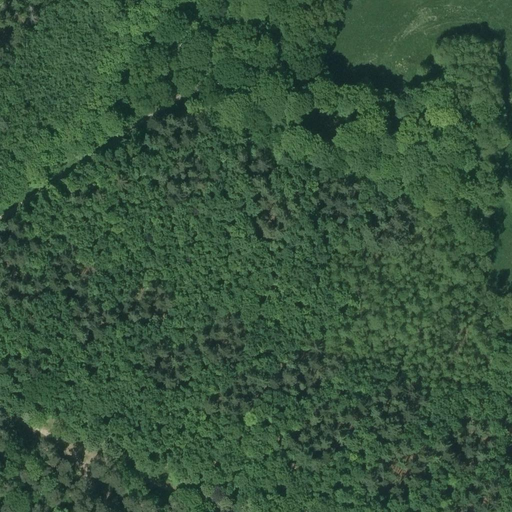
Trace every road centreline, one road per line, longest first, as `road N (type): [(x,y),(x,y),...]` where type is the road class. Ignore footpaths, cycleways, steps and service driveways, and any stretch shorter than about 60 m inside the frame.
road 1 (unknown): [(332,0),(312,54),(294,66),(320,122),(342,134),(403,142),(463,174),(473,200),(479,303),(493,321),(511,324)]
road 2 (track): [(315,0),(294,66),(173,101),(0,218)]
road 3 (unknown): [(0,400),(249,511)]
road 4 (unknown): [(4,0),(13,32),(98,155)]
road 5 (track): [(70,443),(218,511)]
